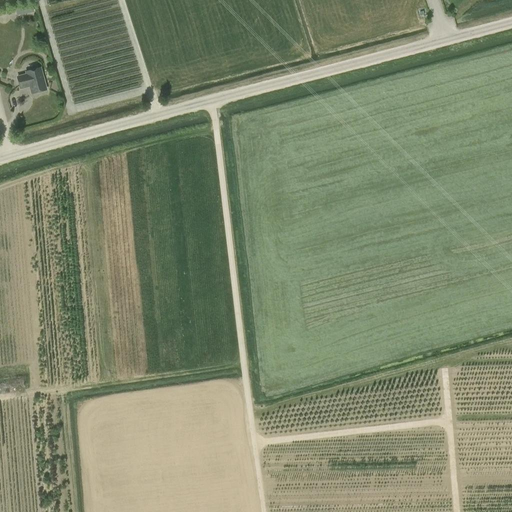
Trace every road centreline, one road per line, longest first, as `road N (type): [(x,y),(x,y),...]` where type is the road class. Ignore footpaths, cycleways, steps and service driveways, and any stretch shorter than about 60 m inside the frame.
road 1 (unclassified): [(0,159),(511,23)]
road 2 (track): [(261,511),(212,102)]
